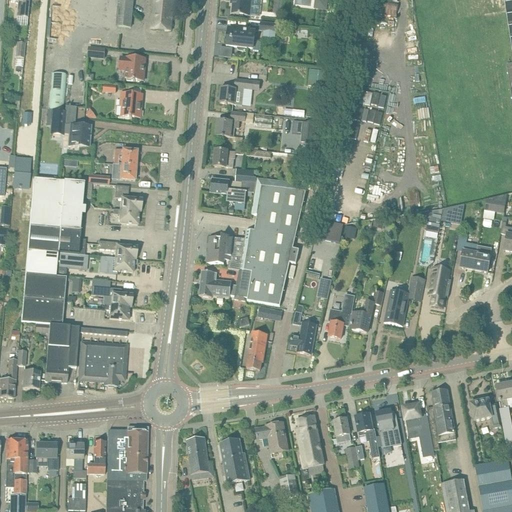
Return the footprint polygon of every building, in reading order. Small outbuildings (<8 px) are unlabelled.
[(10,0),(10,1),(17,2),(16,17),(27,18),(28,0),(10,0)] [(130,28),(133,1),(123,0),(118,0),(115,27),(130,28)] [(173,0),(153,0),(151,30),(171,32),(173,0)] [(233,0),(232,14),(249,16),(250,0),(233,0)] [(276,33),(277,24),(260,22),(259,30),(276,33)] [(236,47),(251,49),(251,51),(252,52),(258,53),(260,51),(261,42),(259,40),(254,40),(255,31),(238,30),(228,29),(226,46),(236,47)] [(16,58),(23,59),(25,44),(16,43),(15,58),(16,58)] [(88,47),(87,58),(104,59),(105,49),(88,47)] [(16,58),(15,67),(17,67),(22,67),(23,59),(16,58)] [(127,58),(120,58),(119,71),(125,72),(125,80),(143,81),(145,59),(127,58)] [(309,70),(307,86),(327,88),(328,72),(309,70)] [(65,75),(52,74),(49,110),(62,111),(65,75)] [(226,104),(233,105),(233,106),(242,107),(244,89),(252,90),(253,82),(246,81),(236,80),(235,88),(235,90),(222,89),(220,104),(226,104)] [(375,92),(372,104),(386,107),(388,95),(375,92)] [(142,95),(132,94),(123,94),(121,94),(120,107),(122,107),(121,117),(140,118),(142,95)] [(384,111),(370,108),(367,119),(381,122),(384,111)] [(63,135),(64,126),(65,112),(51,111),(49,136),(63,137),(63,135)] [(254,114),(245,114),(242,114),(232,113),(231,121),(232,121),(231,123),(218,121),(216,136),(222,137),(233,138),(234,129),(240,129),(240,123),(253,124),(254,114)] [(307,120),(304,142),(313,143),(316,121),(307,120)] [(91,128),(75,127),(70,126),(68,146),(89,148),(91,128)] [(371,135),(378,137),(379,127),(373,126),(371,135)] [(115,144),(114,165),(136,167),(137,151),(122,150),(122,145),(115,144)] [(236,153),(225,151),(215,150),(213,167),(232,169),(233,160),(235,160),(236,153)] [(29,190),(29,185),(30,175),(29,175),(29,171),(30,171),(31,160),(16,158),(16,163),(15,174),(14,174),(13,188),(29,190)] [(135,181),(136,167),(114,165),(112,165),(112,180),(119,180),(135,181)] [(237,170),(236,177),(256,179),(256,178),(254,178),(255,172),(248,171),(247,171),(237,170)] [(109,186),(110,177),(89,176),(88,184),(109,186)] [(212,180),(211,194),(227,196),(227,203),(245,205),(246,195),(246,192),(254,194),(256,179),(236,177),(235,182),(212,180)] [(30,216),(29,227),(60,230),(80,232),(81,216),(84,216),(85,208),(82,207),(84,183),(33,179),(32,194),(30,216)] [(238,270),(238,271),(252,273),(250,285),(248,299),(247,302),(250,303),(252,303),(280,307),(282,297),(284,288),(287,277),(290,263),(296,265),(299,251),(293,249),(308,185),(298,184),(257,179),(253,205),(252,215),(257,216),(255,232),(246,230),(245,240),(238,270)] [(120,211),(139,213),(141,213),(142,200),(128,199),(129,187),(116,186),(114,199),(121,199),(120,211)] [(486,201),(484,212),(504,215),(507,196),(486,201)] [(443,211),(441,222),(450,224),(453,208),(443,211)] [(138,226),(139,213),(120,211),(113,210),(113,215),(119,216),(119,224),(138,226)] [(429,213),(426,231),(439,234),(441,222),(443,211),(429,213)] [(511,252),(511,228),(505,228),(507,218),(503,218),(502,224),(500,234),(507,235),(504,251),(511,252)] [(383,230),(384,222),(375,220),(373,228),(383,230)] [(316,239),(339,244),(343,226),(320,221),(316,239)] [(85,249),(86,244),(86,240),(79,239),(80,232),(60,230),(29,227),(27,251),(78,255),(78,249),(85,249)] [(354,241),(357,230),(345,227),(342,238),(354,241)] [(461,233),(457,251),(463,252),(463,254),(460,268),(475,271),(478,255),(479,246),(465,244),(467,234),(461,233)] [(207,263),(207,264),(217,265),(224,266),(224,262),(228,262),(228,269),(238,270),(245,240),(233,238),(221,236),(221,239),(209,237),(209,243),(212,243),(211,248),(209,248),(208,250),(209,252),(210,253),(210,255),(208,255),(207,258),(208,258),(207,263)] [(116,252),(115,259),(136,260),(137,248),(117,246),(117,244),(98,242),(97,250),(116,252)] [(27,251),(25,275),(56,278),(57,266),(87,269),(88,256),(85,256),(79,255),(78,255),(27,251)] [(490,257),(478,255),(475,271),(487,273),(490,257)] [(136,261),(136,260),(115,259),(105,258),(105,263),(107,263),(106,274),(117,275),(117,272),(133,274),(134,261),(136,261)] [(434,268),(429,294),(433,295),(431,307),(443,309),(445,297),(448,298),(452,280),(448,280),(449,271),(434,268)] [(201,285),(199,297),(212,299),(212,296),(217,297),(218,299),(223,299),(224,297),(230,298),(230,296),(234,297),(234,300),(244,302),(245,299),(248,299),(250,285),(252,273),(238,271),(236,286),(231,286),(231,283),(216,281),(217,274),(202,272),(201,282),(201,285)] [(23,299),(64,302),(66,278),(56,278),(25,275),(23,299)] [(388,303),(384,324),(402,327),(408,300),(421,302),(425,280),(412,278),(408,294),(391,291),(388,303)] [(321,279),(319,289),(322,290),(320,298),(327,300),(331,281),(321,279)] [(110,306),(129,308),(131,308),(132,296),(121,295),(121,290),(92,287),(91,296),(111,298),(110,306)] [(352,320),(350,330),(367,333),(369,324),(373,305),(382,307),(385,296),(375,294),(373,303),(367,302),(366,304),(364,316),(353,314),(352,320)] [(348,328),(351,315),(355,297),(345,295),(342,312),(330,310),(328,322),(331,323),(330,327),(328,337),(341,339),(343,327),(348,328)] [(49,325),(62,326),(64,302),(23,299),(21,323),(49,325)] [(301,325),(305,307),(298,305),(294,324),(301,325)] [(128,321),(129,308),(110,306),(105,306),(105,311),(110,311),(109,320),(128,321)] [(258,306),(256,315),(274,318),(276,310),(258,306)] [(311,355),(315,332),(316,327),(303,324),(300,338),(292,336),(290,346),(291,346),(291,344),(298,346),(297,353),(311,355)] [(62,327),(62,326),(49,325),(49,327),(48,334),(46,370),(68,372),(68,368),(76,369),(79,328),(62,327)] [(36,326),(35,333),(48,334),(49,327),(36,326)] [(79,328),(79,335),(126,339),(127,332),(79,328)] [(253,333),(247,369),(260,371),(261,363),(263,363),(267,335),(253,333)] [(127,347),(104,345),(81,344),(79,381),(104,383),(104,386),(117,387),(118,380),(124,381),(127,347)] [(18,351),(17,360),(17,366),(26,367),(27,352),(18,351)] [(15,389),(17,366),(17,360),(10,360),(9,380),(0,379),(0,380),(0,398),(14,399),(15,389)] [(68,372),(46,370),(45,382),(67,384),(68,372)] [(40,372),(30,372),(24,371),(23,379),(22,389),(38,390),(40,372)] [(511,383),(497,387),(501,410),(500,410),(502,420),(507,451),(507,455),(511,454),(511,430),(508,409),(511,408),(511,383)] [(428,419),(434,444),(456,440),(455,434),(447,391),(431,394),(434,408),(427,409),(428,419)] [(501,427),(497,405),(490,406),(489,400),(470,404),(474,422),(490,419),(492,429),(501,427)] [(418,406),(403,409),(405,419),(405,421),(406,421),(408,431),(408,435),(419,433),(424,457),(435,455),(428,416),(420,417),(420,416),(418,406)] [(390,411),(376,414),(378,424),(380,435),(383,448),(402,444),(396,416),(391,417),(390,411)] [(369,415),(355,418),(358,434),(359,434),(359,437),(366,435),(367,442),(369,442),(371,450),(378,448),(377,441),(375,430),(373,430),(372,430),(369,415)] [(324,464),(316,427),(314,417),(297,420),(299,428),(295,429),(297,436),(304,468),(324,464)] [(347,420),(333,422),(335,432),(336,438),(337,443),(337,444),(345,443),(351,441),(350,435),(347,420)] [(289,451),(285,433),(284,423),(266,426),(266,428),(255,430),(257,440),(267,439),(270,454),(289,451)] [(146,482),(146,476),(147,428),(127,428),(127,432),(112,432),(112,439),(108,439),(107,481),(143,482),(146,482)] [(191,476),(214,472),(212,463),(208,463),(205,439),(186,442),(191,476)] [(14,488),(14,495),(11,495),(10,511),(26,511),(27,507),(25,507),(26,475),(27,442),(7,441),(6,461),(6,488),(14,488)] [(239,441),(220,445),(222,455),(228,485),(240,482),(251,480),(246,454),(242,455),(239,441)] [(87,466),(87,460),(86,479),(87,476),(105,476),(105,443),(94,443),(94,455),(93,466),(87,466)] [(47,472),(48,472),(58,472),(58,458),(55,458),(56,445),(37,445),(36,458),(48,458),(47,472)] [(79,479),(86,479),(87,460),(82,460),(83,446),(66,446),(66,460),(74,460),(73,486),(79,486),(79,479)] [(360,469),(358,458),(357,448),(345,449),(348,471),(360,469)] [(29,461),(29,473),(37,473),(37,461),(29,461)] [(511,481),(508,461),(485,466),(475,467),(483,511),(511,505),(511,481)] [(284,497),(298,494),(295,476),(280,478),(284,497)] [(107,481),(106,511),(105,511),(145,511),(142,511),(143,482),(107,481)] [(441,485),(446,511),(473,511),(474,511),(471,511),(465,511),(463,496),(466,496),(463,481),(441,485)] [(368,511),(389,511),(385,484),(364,488),(368,511)] [(341,511),(338,489),(309,494),(312,511),(341,511)]
